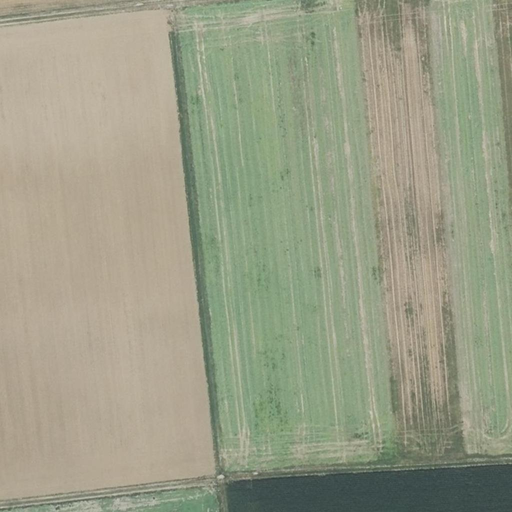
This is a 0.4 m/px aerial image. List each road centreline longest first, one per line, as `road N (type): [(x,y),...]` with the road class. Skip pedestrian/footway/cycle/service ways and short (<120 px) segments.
road 1 (track): [(0,505),(222,479),(511,463)]
road 2 (track): [(225,511),(172,4)]
road 3 (track): [(0,24),(212,0)]
